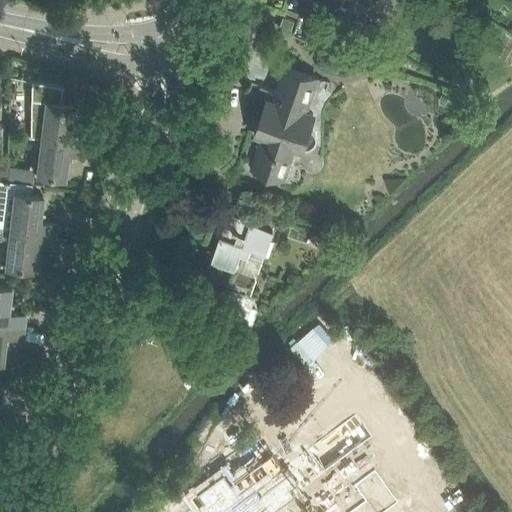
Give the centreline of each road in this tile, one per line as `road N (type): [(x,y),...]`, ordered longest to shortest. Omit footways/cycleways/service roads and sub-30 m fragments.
road 1 (tertiary): [(47,415),(162,110),(159,61)]
road 2 (unclassified): [(13,26),(125,64),(159,61)]
road 3 (unclassified): [(149,31),(13,26)]
